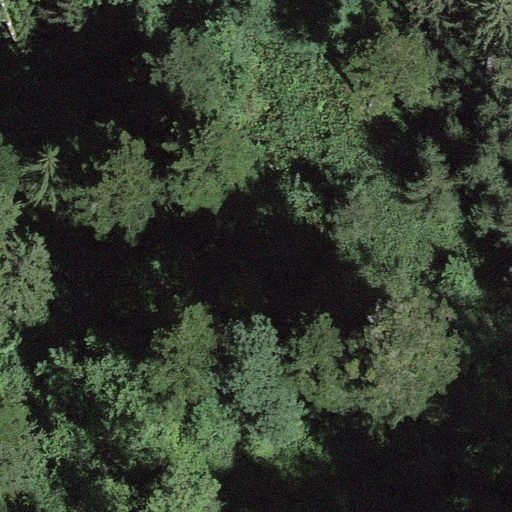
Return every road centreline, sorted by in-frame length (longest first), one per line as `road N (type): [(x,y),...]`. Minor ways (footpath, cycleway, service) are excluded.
road 1 (track): [(0,434),(40,450),(274,483),(472,440),(511,418)]
road 2 (track): [(0,87),(112,81),(227,24),(255,0)]
